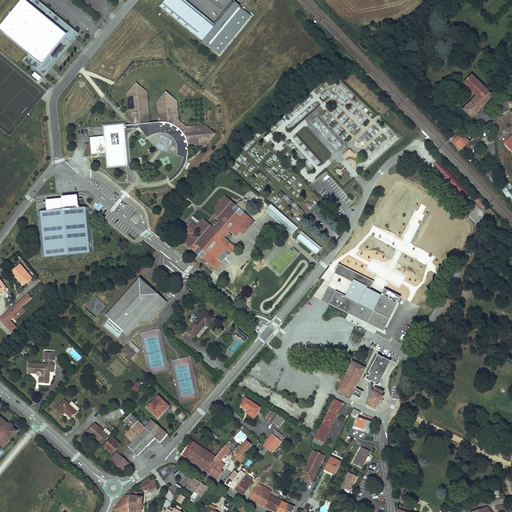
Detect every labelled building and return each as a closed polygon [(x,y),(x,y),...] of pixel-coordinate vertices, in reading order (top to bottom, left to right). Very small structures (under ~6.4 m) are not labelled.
[(29,56),(24,62),(43,77),(49,69),(72,41),(78,34),(36,0),(22,0),(0,27),(0,32),(1,33),(29,56)] [(214,28),(179,0),(165,0),(160,7),(203,42),(219,55),(252,16),(234,2),(214,28)] [(103,85),(109,79),(99,70),(94,76),(103,85)] [(42,77),(35,72),(32,76),(39,81),(42,77)] [(463,109),(472,118),(476,114),(493,96),(471,75),(464,82),(477,95),(463,109)] [(147,94),(140,95),(139,96),(138,97),(137,97),(136,96),(135,95),(128,96),(129,110),(138,124),(141,128),(160,126),(161,132),(162,132),(165,132),(168,133),(170,134),(173,136),(176,139),(177,141),(178,143),(178,144),(178,146),(187,145),(188,146),(204,144),(205,142),(205,138),(206,136),(205,133),(205,130),(204,128),(202,126),(186,127),(178,120),(177,112),(176,103),(175,103),(175,100),(169,95),(163,96),(158,101),(159,104),(158,104),(158,110),(159,122),(150,123),(148,113),(147,94)] [(131,125),(138,124),(129,110),(131,125)] [(205,125),(202,126),(204,128),(205,130),(205,133),(206,136),(205,138),(205,142),(204,144),(207,144),(215,133),(205,125)] [(108,153),(109,166),(126,164),(123,126),(106,127),(106,136),(107,143),(107,145),(108,153)] [(160,132),(161,132),(160,126),(141,128),(147,136),(157,132),(160,132)] [(267,143),(273,137),(270,133),(263,139),(267,143)] [(460,135),(452,142),(460,150),(469,141),(465,137),(463,139),(460,135)] [(105,136),(90,137),(92,154),(106,153),(105,146),(105,143),(105,136)] [(482,140),(475,144),(476,145),(472,147),(473,149),(484,143),(482,140)] [(187,145),(178,146),(178,155),(183,157),(187,158),(188,156),(188,154),(188,148),(188,146),(187,145)] [(187,158),(183,157),(182,161),(181,163),(179,167),(177,170),(176,172),(173,174),(169,177),(168,178),(170,181),(173,179),(177,175),(181,172),(183,169),(185,164),(187,158)] [(437,161),(433,165),(438,170),(440,169),(443,173),(442,174),(444,177),(445,176),(449,180),(448,180),(451,185),(453,184),(455,186),(455,190),(454,191),(458,196),(460,196),(465,201),(470,196),(456,181),(437,161)] [(511,196),(506,187),(502,190),(509,200),(511,198),(511,196)] [(254,222),(246,216),(242,217),(240,216),(243,213),(247,209),(246,206),(247,205),(242,201),(241,202),(239,203),(235,206),(232,209),(231,208),(232,204),(224,197),(222,200),(215,208),(216,213),(213,217),(218,222),(217,223),(215,222),(212,225),(214,227),(213,228),(206,222),(203,222),(201,221),(196,227),(190,234),(185,239),(187,241),(187,244),(195,252),(197,249),(199,251),(198,252),(198,254),(200,256),(202,256),(203,254),(205,256),(203,258),(211,266),(215,265),(218,267),(233,250),(231,248),(231,244),(224,238),(225,236),(229,239),(231,236),(228,233),(230,231),(235,237),(239,232),(244,233),(254,222)] [(479,198),(475,201),(483,209),(486,206),(479,198)] [(78,199),(62,201),(46,202),(47,211),(37,212),(41,258),(93,253),(89,215),(87,215),(87,211),(89,211),(89,207),(79,208),(78,199)] [(298,228),(271,205),(266,211),(292,235),(298,228)] [(187,231),(190,234),(196,227),(193,224),(187,231)] [(316,253),(322,246),(301,231),(296,239),(316,253)] [(375,280),(339,263),(321,299),(363,319),(383,329),(399,297),(384,290),(381,295),(370,290),(375,280)] [(19,277),(25,284),(32,278),(20,264),(11,272),(17,279),(19,277)] [(154,316),(163,307),(157,302),(161,297),(140,278),(106,316),(109,319),(103,326),(117,338),(123,331),(127,335),(140,320),(154,320),(154,316)] [(28,292),(0,316),(0,320),(11,333),(17,327),(9,318),(33,298),(28,292)] [(163,307),(167,302),(161,297),(157,302),(163,307)] [(204,310),(198,317),(193,323),(186,331),(194,338),(205,325),(207,326),(213,318),(204,310)] [(238,336),(245,342),(249,338),(238,328),(234,333),(238,336)] [(245,342),(238,336),(226,350),(233,357),(245,342)] [(133,339),(127,345),(133,351),(131,353),(134,356),(139,350),(133,345),(136,342),(133,339)] [(133,351),(127,345),(121,351),(131,359),(134,356),(131,353),(133,351)] [(77,361),(82,357),(73,348),(69,353),(77,361)] [(353,362),(338,391),(350,397),(352,394),(360,398),(363,392),(355,388),(365,368),(353,362)] [(40,376),(39,383),(49,383),(50,372),(54,372),(55,365),(53,365),(46,365),(29,363),(28,373),(37,373),(38,374),(39,375),(40,376)] [(383,392),(375,388),(367,404),(375,408),(377,404),(378,405),(383,397),(381,396),(383,392)] [(161,410),(163,412),(169,406),(158,396),(147,407),(156,416),(161,410)] [(261,408),(246,399),(241,406),(249,411),(247,413),(254,417),(261,408)] [(334,399),(313,442),(321,446),(342,403),(334,399)] [(64,400),(56,409),(62,415),(65,412),(71,418),(77,412),(76,411),(78,410),(78,408),(75,405),(72,407),(64,400)] [(131,414),(123,422),(131,429),(125,435),(132,442),(127,447),(138,457),(155,439),(160,444),(168,435),(152,420),(145,427),(131,414)] [(285,419),(278,415),(273,422),(280,427),(285,419)] [(0,444),(3,447),(16,431),(12,428),(8,424),(0,417),(0,444)] [(371,422),(358,418),(355,427),(364,430),(365,429),(368,430),(370,424),(371,422)] [(87,432),(102,445),(109,436),(95,423),(87,432)] [(276,431),(264,446),(266,447),(268,450),(270,451),(270,450),(273,452),(281,441),(280,440),(283,437),(276,431)] [(507,437),(497,431),(494,436),(504,442),(507,437)] [(112,437),(103,447),(112,455),(121,445),(112,437)] [(191,441),(182,455),(205,471),(211,463),(216,457),(191,441)] [(251,445),(247,441),(240,448),(234,454),(239,458),(238,460),(240,462),(241,463),(248,456),(244,453),(251,445)] [(234,454),(240,448),(236,444),(230,451),(234,454)] [(211,463),(220,470),(224,465),(223,464),(225,462),(221,459),(229,449),(226,446),(216,457),(211,463)] [(359,451),(353,463),(362,468),(370,452),(361,447),(359,451)] [(318,452),(313,450),(307,463),(301,477),(305,479),(312,482),(324,456),(320,453),(318,452)] [(110,460),(124,472),(131,464),(117,452),(110,460)] [(205,471),(217,479),(223,472),(220,470),(211,463),(205,471)] [(225,483),(234,489),(245,476),(246,475),(241,471),(239,474),(233,480),(230,477),(225,483)] [(233,480),(239,474),(235,471),(230,477),(233,480)] [(341,486),(349,491),(350,491),(357,476),(348,471),(341,486)] [(245,476),(234,489),(241,493),(242,491),(245,493),(252,481),(245,476)] [(188,487),(202,497),(208,488),(194,479),(193,481),(189,478),(185,484),(189,486),(188,487)] [(259,483),(250,499),(265,506),(270,496),(265,493),(267,489),(259,483)] [(276,511),(282,502),(277,500),(280,494),(272,491),(270,496),(265,506),(276,511)] [(127,495),(114,511),(122,511),(121,511),(129,511),(130,511),(142,511),(143,493),(135,492),(135,496),(127,495)] [(175,500),(181,504),(185,497),(179,493),(175,500)] [(284,511),(288,505),(282,502),(276,511),(284,511)]
